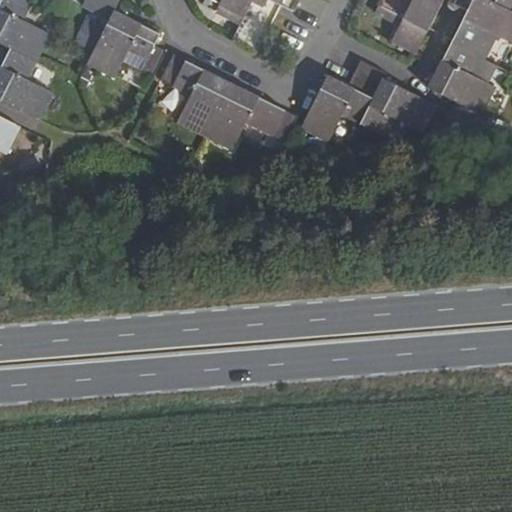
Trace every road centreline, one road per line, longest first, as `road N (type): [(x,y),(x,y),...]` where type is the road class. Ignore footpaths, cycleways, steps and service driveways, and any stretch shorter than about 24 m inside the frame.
road 1 (trunk): [(0,386),(511,345)]
road 2 (trunk): [(511,303),(0,344)]
road 3 (residential): [(164,0),(178,31),(298,92),(343,0)]
